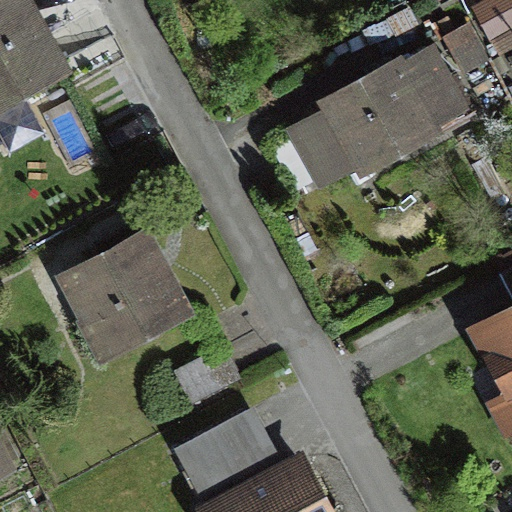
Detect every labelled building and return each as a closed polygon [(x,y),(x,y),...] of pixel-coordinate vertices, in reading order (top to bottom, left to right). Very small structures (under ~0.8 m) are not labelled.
[(15,0),(0,0),(0,95),(52,68),(15,0)] [(511,5),(509,0),(491,0),(477,7),(491,34),(511,22),(511,5)] [(431,56),(299,121),(330,183),(462,117),(431,56)] [(142,236),(66,277),(107,351),(183,310),(142,236)] [(511,297),(511,312),(474,333),(511,402),(511,269),(500,276),(511,297)] [(219,350),(174,372),(188,402),(234,381),(219,350)] [(245,411),(176,444),(208,511),(325,511),(300,460),(274,472),(245,411)]
